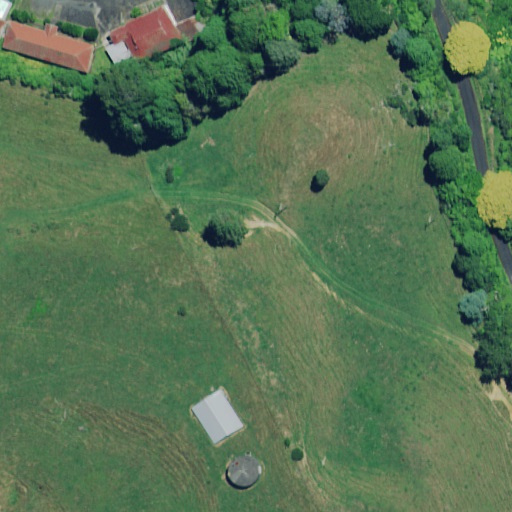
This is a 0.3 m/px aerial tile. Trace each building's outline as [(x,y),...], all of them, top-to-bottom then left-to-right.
[(180,10),(124,35),(140,71),(196,46),(180,10)] [(11,26),(0,20),(0,42),(2,44),(11,26)] [(103,52),(20,25),(12,51),(95,78),(103,52)] [(243,427),(221,392),(193,410),(215,445),(243,427)] [(262,478),(263,473),(262,468),(260,463),(256,459),(252,456),(246,455),(241,456),(236,458),(232,462),(230,466),(229,472),(229,477),(231,482),(235,486),(240,488),(245,489),(250,489),(255,487),(259,483),(262,478)]
